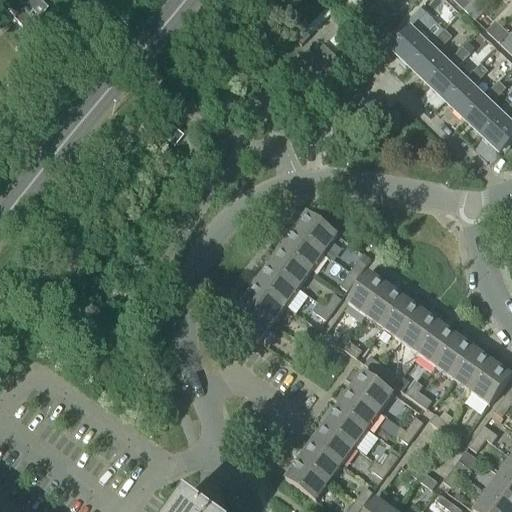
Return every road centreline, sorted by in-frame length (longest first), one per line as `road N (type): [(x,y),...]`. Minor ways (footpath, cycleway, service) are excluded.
road 1 (residential): [(250,511),(184,343),(185,299),(200,258),(243,209),(297,186),(358,184),(465,202)]
road 2 (tertiary): [(0,222),(183,0)]
road 3 (residential): [(511,327),(481,273),(465,202)]
